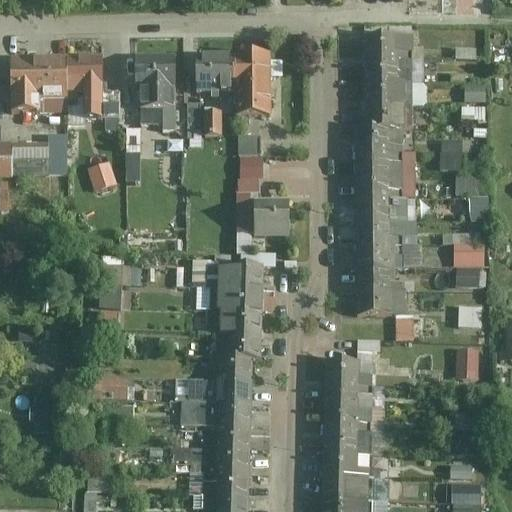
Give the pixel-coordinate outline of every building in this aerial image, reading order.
[(411,29),(364,30),(364,39),(411,38),(411,29)] [(364,39),(365,62),(412,63),(411,38),(364,39)] [(175,59),(136,59),(136,95),(140,95),(140,128),(162,128),(163,136),(176,135),(175,59)] [(66,109),(66,60),(8,60),(8,116),(66,116),(66,109)] [(101,60),(66,60),(66,109),(77,109),(76,98),(84,98),(84,121),(101,122),(101,60)] [(234,96),(233,60),(196,60),(196,97),(234,96)] [(272,121),(271,60),(233,60),(234,96),(234,121),(272,121)] [(412,63),(365,62),(365,85),(412,84),(412,63)] [(412,109),(412,84),(365,85),(365,109),(412,109)] [(470,88),(469,104),(489,104),(489,88),(470,88)] [(200,130),(200,107),(188,107),(188,130),(200,130)] [(412,109),(365,109),(365,132),(402,132),(412,132),(412,109)] [(222,142),(222,117),(205,117),(205,142),(222,142)] [(402,132),(365,132),(355,131),(356,155),(403,155),(402,132)] [(259,160),(260,142),(240,142),(239,159),(259,160)] [(446,145),(446,173),(467,172),(466,144),(446,145)] [(66,147),(0,147),(0,182),(67,182),(66,147)] [(403,155),(356,155),(356,185),(403,185),(403,155)] [(107,165),(86,173),(94,195),(115,188),(107,165)] [(238,172),(238,185),(260,185),(260,172),(238,172)] [(238,198),(260,198),(260,185),(238,185),(238,198)] [(403,185),(356,185),(357,206),(403,205),(403,185)] [(403,205),(357,206),(357,226),(390,226),(390,213),(404,213),(403,205)] [(289,244),(289,206),(254,206),(255,244),(289,244)] [(390,226),(357,226),(357,250),(395,250),(405,250),(405,226),(390,226)] [(459,244),(459,269),(487,269),(488,238),(478,238),(478,244),(459,244)] [(357,250),(357,275),(395,274),(395,250),(357,250)] [(139,271),(99,271),(99,290),(139,290),(139,271)] [(207,271),(207,294),(263,294),(264,272),(207,271)] [(358,297),(406,296),(405,286),(395,286),(395,274),(357,275),(358,297)] [(207,294),(206,316),(263,317),(263,294),(207,294)] [(406,296),(358,297),(358,320),(406,319),(406,296)] [(491,330),(492,310),(463,310),(463,329),(491,330)] [(117,332),(118,317),(101,315),(99,330),(117,332)] [(212,330),(212,339),(262,340),(263,317),(206,316),(206,330),(212,330)] [(212,339),(211,363),(251,364),(262,365),(262,340),(212,339)] [(380,346),(358,345),(358,356),(380,357),(380,346)] [(479,386),(479,355),(456,355),(456,386),(479,386)] [(159,378),(159,363),(139,363),(139,379),(159,378)] [(252,386),(251,364),(211,363),(211,375),(205,375),(204,385),(252,386)] [(325,366),(325,389),(372,388),(372,374),(359,374),(359,366),(325,366)] [(134,406),(134,383),(88,383),(88,406),(134,406)] [(188,384),(188,408),(252,410),(252,386),(204,385),(188,384)] [(372,388),(325,389),(325,411),(372,412),(372,388)] [(476,399),(456,399),(455,418),(476,418),(476,399)] [(188,408),(181,407),(180,431),(203,431),(252,433),(252,410),(188,408)] [(133,428),(134,411),(111,410),(110,426),(133,428)] [(372,436),(372,412),(325,411),(325,435),(372,436)] [(475,420),(456,419),(455,436),(474,437),(474,430),(475,420)] [(122,448),(122,430),(105,429),(105,448),(122,448)] [(252,433),(203,431),(203,453),(251,454),(252,433)] [(372,436),(325,435),(324,459),(358,459),(372,459),(372,436)] [(487,461),(487,444),(452,443),(452,461),(487,461)] [(250,471),(251,454),(203,453),(171,453),(171,470),(203,470),(250,471)] [(358,472),(358,459),(324,459),(324,482),(370,484),(371,472),(358,472)] [(249,502),(250,471),(203,470),(202,501),(249,502)] [(370,484),(324,482),(323,505),(369,505),(370,484)] [(483,491),(456,491),(455,506),(483,507),(483,491)] [(248,511),(249,502),(202,501),(201,511),(248,511)]
